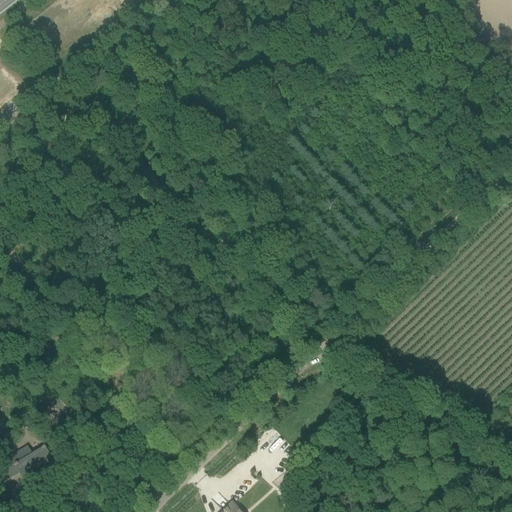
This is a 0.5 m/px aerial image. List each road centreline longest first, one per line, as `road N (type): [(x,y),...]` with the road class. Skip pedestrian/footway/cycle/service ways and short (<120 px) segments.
road 1 (track): [(511,164),(314,352)]
road 2 (unclassified): [(150,511),(314,352)]
road 3 (unclassified): [(326,361),(511,468)]
